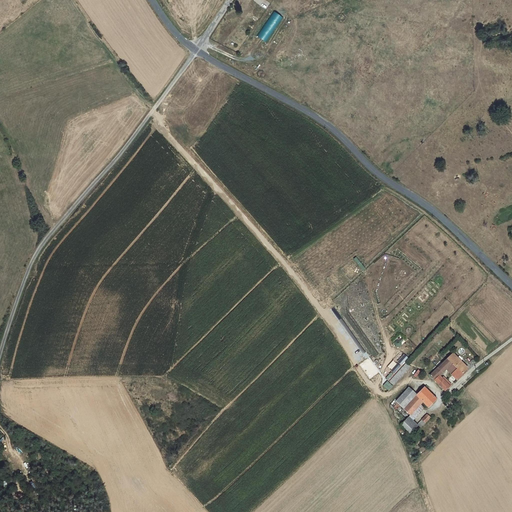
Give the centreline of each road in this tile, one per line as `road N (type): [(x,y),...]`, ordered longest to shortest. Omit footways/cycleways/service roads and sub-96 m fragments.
road 1 (tertiary): [(197,50),(324,122),(511,285)]
road 2 (track): [(152,110),(286,257),(392,413)]
road 3 (unclassified): [(0,349),(31,258),(197,50)]
road 4 (track): [(152,110),(73,0)]
